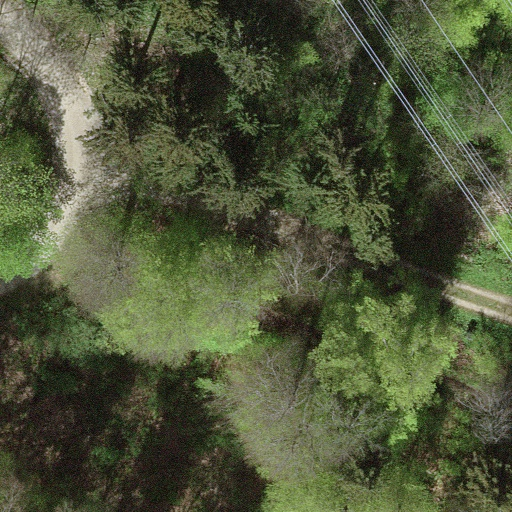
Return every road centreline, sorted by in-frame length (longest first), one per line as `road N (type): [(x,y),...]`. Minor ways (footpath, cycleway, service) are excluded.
road 1 (track): [(0,14),(61,82),(72,144),(171,172),(511,301)]
road 2 (track): [(0,283),(38,251),(65,195),(72,144)]
